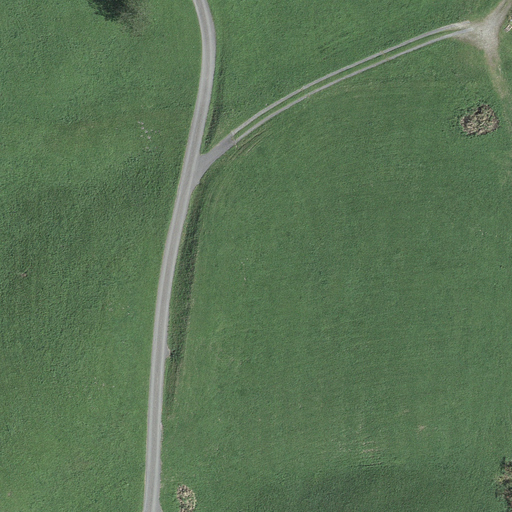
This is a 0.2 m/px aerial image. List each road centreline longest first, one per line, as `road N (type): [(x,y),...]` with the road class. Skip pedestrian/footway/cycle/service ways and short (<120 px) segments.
road 1 (track): [(150,511),(164,287),(207,74),(199,0)]
road 2 (track): [(187,177),(272,110),(340,74),(433,36),(495,27)]
